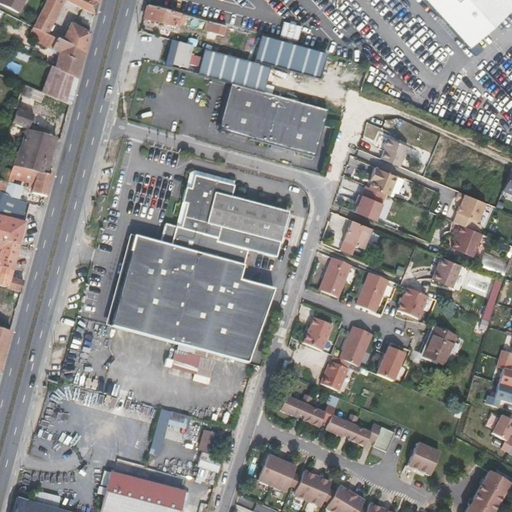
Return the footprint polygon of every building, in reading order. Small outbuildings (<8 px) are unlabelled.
[(0,0),(0,4),(18,13),(23,0),(0,0)] [(62,0),(46,0),(33,28),(46,34),(62,0)] [(64,0),(93,15),(97,0),(64,0)] [(511,0),(424,0),(468,48),(511,8),(511,0)] [(179,16),(146,7),(142,21),(175,29),(176,26),(179,16)] [(186,18),(179,16),(176,26),(183,28),(186,18)] [(222,38),(224,28),(204,23),(201,32),(222,38)] [(301,28),(283,23),(279,38),(297,43),(301,28)] [(88,34),(70,25),(62,42),(83,53),(88,34)] [(28,38),(59,54),(55,69),(76,80),(83,53),(62,42),(46,34),(33,28),(28,38)] [(260,36),(254,62),(320,78),(326,52),(260,36)] [(169,64),(175,41),(170,39),(164,63),(169,64)] [(188,64),(199,67),(197,75),(229,84),(263,94),(270,67),(204,49),(202,58),(190,55),(193,46),(175,41),(169,64),(168,68),(174,69),(175,66),(187,69),(188,64)] [(55,69),(51,67),(40,93),(43,94),(69,105),(76,80),(55,69)] [(263,94),(229,84),(217,131),(314,157),(326,111),(284,100),(263,94)] [(40,93),(22,85),(21,90),(19,93),(39,102),(43,94),(40,93)] [(16,109),(11,123),(27,129),(33,116),(16,109)] [(55,138),(25,130),(12,166),(46,174),(55,138)] [(380,159),(398,166),(407,146),(386,138),(383,146),(385,147),(380,159)] [(32,187),(30,193),(45,197),(51,176),(46,174),(12,166),(11,170),(8,177),(23,181),(33,183),(32,187)] [(403,178),(375,166),(371,176),(373,177),(372,181),(369,188),(385,194),(391,197),(392,192),(397,194),(403,178)] [(11,170),(3,168),(0,177),(0,180),(6,183),(8,177),(11,170)] [(502,190),(511,194),(511,171),(510,171),(502,190)] [(223,231),(279,245),(287,214),(228,199),(232,183),(192,172),(189,176),(179,215),(178,219),(223,231)] [(18,200),(23,181),(8,177),(6,183),(3,193),(7,195),(11,198),(18,200)] [(482,190),(470,185),(467,192),(479,197),(482,190)] [(354,213),(374,221),(385,194),(369,188),(365,186),(361,195),(359,194),(356,202),(358,203),(354,213)] [(0,191),(0,239),(18,244),(24,222),(23,221),(27,203),(18,200),(11,198),(7,195),(3,193),(0,191)] [(473,230),(484,203),(459,192),(455,200),(460,202),(455,212),(456,213),(452,222),(458,225),(473,230)] [(328,245),(338,249),(350,220),(333,213),(324,238),(330,240),(328,245)] [(275,259),(279,245),(223,231),(178,219),(175,227),(174,230),(177,235),(215,244),(215,242),(236,248),(246,251),(275,259)] [(370,229),(352,221),(343,241),(362,249),(370,229)] [(129,236),(105,324),(248,365),(274,289),(240,281),(246,251),(236,248),(215,242),(215,244),(177,235),(174,230),(175,227),(164,225),(159,242),(129,236)] [(473,230),(458,225),(455,233),(457,233),(455,239),(451,248),(471,257),(481,234),(473,230)] [(0,265),(11,269),(18,244),(0,239),(0,265)] [(497,253),(510,258),(511,252),(511,247),(501,243),(497,253)] [(451,288),(460,266),(441,257),(432,280),(451,288)] [(350,266),(331,258),(318,290),(337,298),(350,266)] [(395,273),(402,276),(405,269),(398,266),(395,273)] [(387,281),(368,274),(356,306),(374,313),(387,281)] [(417,320),(426,297),(406,288),(397,311),(417,320)] [(311,317),(301,343),(317,350),(320,351),(331,326),(311,317)] [(435,328),(432,326),(419,356),(422,358),(435,328)] [(348,363),(358,367),(371,335),(352,327),(339,359),(348,363)] [(455,337),(435,328),(422,358),(442,367),(455,337)] [(387,347),(376,375),(392,382),(404,354),(387,347)] [(498,359),(511,363),(511,358),(511,348),(510,354),(501,351),(498,359)] [(345,369),(348,363),(339,359),(334,357),(331,363),(329,362),(320,384),(338,392),(347,369),(345,369)] [(511,363),(498,359),(496,367),(502,369),(508,371),(511,363)] [(201,384),(205,372),(191,368),(190,375),(189,374),(187,380),(201,384)] [(497,383),(511,388),(511,371),(508,371),(502,369),(497,383)] [(499,400),(511,404),(511,388),(497,383),(493,398),(486,396),(484,404),(496,408),(499,400)] [(284,396),(280,404),(297,411),(298,408),(305,411),(303,414),(320,421),(321,418),(328,421),(326,424),(344,431),(345,428),(351,430),(349,433),(357,437),(366,441),(368,437),(374,440),(373,443),(386,449),(393,433),(371,424),(368,432),(352,425),(356,417),(349,415),(345,422),(330,416),(333,408),(326,405),(323,413),(307,406),(310,398),(303,395),(300,403),(284,396)] [(327,401),(336,405),(338,399),(330,395),(327,401)] [(297,411),(280,404),(278,410),(294,417),(297,411)] [(160,409),(151,453),(160,455),(167,424),(189,429),(192,415),(160,409)] [(490,413),(485,426),(493,429),(498,415),(490,413)] [(320,421),(303,414),(300,420),(317,427),(320,421)] [(507,453),(511,443),(511,440),(506,437),(511,426),(511,421),(500,416),(490,434),(504,442),(500,449),(507,453)] [(344,431),(326,424),(324,430),(341,437),(344,431)] [(214,432),(201,428),(194,448),(207,453),(214,432)] [(357,437),(349,433),(346,439),(364,446),(366,441),(357,437)] [(430,468),(437,452),(415,442),(408,458),(430,468)] [(385,452),(386,449),(373,443),(372,447),(385,452)] [(192,466),(194,467),(212,474),(217,459),(197,452),(192,466)] [(281,461),(268,455),(257,480),(271,486),(281,461)] [(430,468),(408,458),(405,465),(427,475),(430,468)] [(295,467),(281,461),(271,486),(284,492),(287,485),(291,487),(295,480),(290,478),(293,471),(295,467)] [(194,467),(190,479),(208,484),(212,474),(194,467)] [(487,511),(505,480),(484,469),(460,511),(487,511)] [(295,480),(291,487),(296,489),(293,496),(306,501),(317,476),(304,470),(302,475),(299,481),(295,480)] [(177,511),(183,492),(110,472),(99,511),(177,511)] [(330,482),(317,476),(306,501),(320,507),(322,501),(325,502),(329,495),(326,493),(328,488),(330,482)] [(332,496),(329,495),(325,502),(328,503),(324,510),(328,511),(339,511),(351,493),(339,486),(335,492),(332,496)] [(34,492),(31,502),(57,509),(59,498),(34,492)] [(364,501),(351,493),(339,511),(359,511),(357,511),(360,507),(364,501)] [(31,502),(15,498),(11,511),(67,511),(68,511),(57,509),(31,502)] [(364,511),(380,511),(382,509),(368,503),(366,510),(364,511)]
